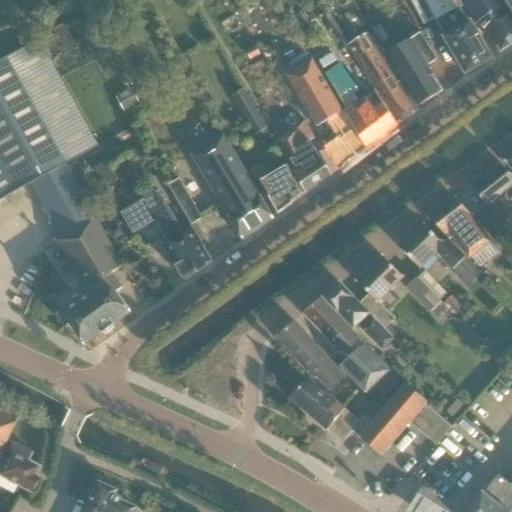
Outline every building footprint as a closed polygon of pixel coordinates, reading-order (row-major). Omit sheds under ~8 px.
[(409,0),(424,26),(436,19),(440,17),(441,20),(441,19),(448,16),(447,14),(462,5),(463,4),(461,0),(409,0)] [(461,0),(463,4),(473,23),(489,12),(496,22),(486,30),(494,41),(498,48),(504,48),(511,42),(511,13),(503,0),(461,0)] [(511,0),(503,0),(511,13),(511,0)] [(440,17),(436,19),(444,32),(441,34),(465,76),(487,61),(492,58),(486,47),(473,23),(463,4),(462,5),(447,14),(448,16),(441,19),(441,20),(440,17)] [(300,13),(293,18),(304,34),(311,29),(300,13)] [(398,82),(393,75),(367,32),(347,44),(374,88),(396,126),(399,123),(414,113),(413,111),(417,108),(400,80),(398,82)] [(421,32),(386,53),(404,80),(419,105),(442,90),(428,67),(439,60),(421,32)] [(65,164),(66,164),(99,145),(40,41),(0,63),(0,200),(30,184),(65,164)] [(260,56),(255,47),(246,52),(251,61),(260,56)] [(132,89),(117,97),(125,111),(139,103),(132,89)] [(372,90),(349,107),(344,111),(344,112),(366,148),(395,126),(380,102),(372,90)] [(265,128),(255,111),(245,117),(255,134),(265,128)] [(344,111),(340,113),(327,122),(333,133),(325,139),(322,142),(338,168),(366,148),(344,112),(344,111)] [(331,174),(319,154),(311,140),(314,138),(304,122),(273,140),(305,194),(331,174)] [(193,155),(242,237),(272,217),(223,135),(193,155)] [(277,148),(257,160),(270,181),(264,184),(278,209),(295,199),(294,198),(303,193),(277,148)] [(117,181),(105,161),(94,168),(105,188),(117,181)] [(77,162),(67,167),(77,185),(86,179),(77,162)] [(65,164),(30,184),(60,236),(94,216),(77,185),(67,167),(66,164),(65,164)] [(511,175),(501,165),(470,188),(486,204),(503,191),(511,199),(511,175)] [(203,217),(180,178),(169,185),(192,224),(203,217)] [(187,226),(179,231),(156,191),(121,211),(133,233),(155,220),(166,239),(159,243),(180,278),(185,279),(209,263),(187,226)] [(454,198),(427,219),(446,238),(449,240),(450,241),(465,256),(468,259),(491,242),(474,218),(454,198)] [(482,220),(499,236),(508,227),(490,211),(482,220)] [(116,214),(103,222),(108,231),(121,224),(116,214)] [(83,293),(109,329),(131,313),(117,292),(122,288),(112,273),(122,266),(94,216),(60,236),(54,240),(83,293)] [(423,226),(400,249),(419,268),(435,251),(442,258),(440,259),(451,270),(451,269),(470,287),(482,275),(476,270),(478,269),(468,259),(465,256),(450,241),(449,240),(446,238),(441,244),(423,226)] [(378,302),(401,279),(380,257),(355,282),(368,296),(361,303),(385,327),(394,318),(378,302)] [(440,301),(447,294),(425,271),(418,278),(440,301)] [(372,318),(373,318),(369,313),(340,283),(324,298),(353,328),(364,318),(368,322),(362,329),(382,349),(393,339),(372,318)] [(84,346),(109,329),(83,293),(56,313),(66,328),(69,325),(84,346)] [(462,306),(452,296),(445,302),(462,319),(475,307),(468,300),(462,306)] [(340,366),(365,394),(389,372),(320,298),(303,314),(339,353),(350,357),(340,366)] [(344,376),(294,322),(276,338),(308,372),(311,370),(329,390),(344,376)] [(410,424),(426,407),(427,405),(406,386),(371,425),(363,417),(358,422),(343,409),(343,408),(309,378),(290,399),(326,431),(328,430),(342,442),(352,431),(380,456),(409,423),(410,424)] [(465,406),(458,400),(446,413),(454,419),(465,406)] [(419,432),(435,414),(426,407),(410,424),(419,432)] [(9,442),(5,440),(16,418),(0,409),(0,487),(10,493),(15,484),(28,492),(30,489),(33,488),(36,483),(34,480),(36,477),(34,476),(38,468),(26,462),(31,452),(10,441),(9,442)] [(428,440),(444,422),(435,414),(419,432),(428,440)] [(444,422),(428,440),(437,447),(452,430),(444,422)] [(511,511),(511,482),(510,485),(498,475),(483,493),(482,492),(466,511),(511,511)] [(135,511),(138,507),(115,496),(118,489),(99,480),(84,511),(135,511)] [(452,511),(418,490),(406,509),(410,511),(452,511)]
